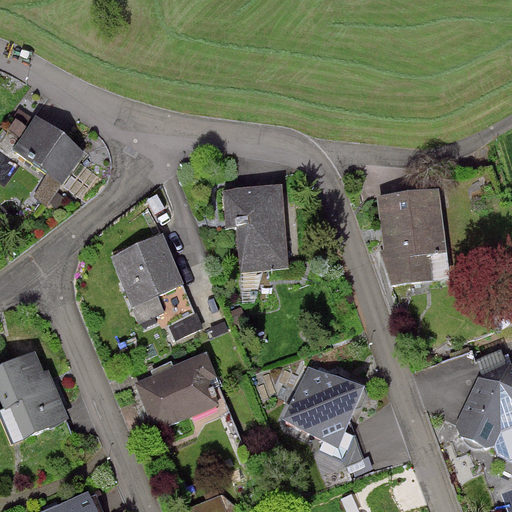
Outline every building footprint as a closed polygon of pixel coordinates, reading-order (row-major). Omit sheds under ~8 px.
[(19,139),(33,119),(19,109),(13,117),(15,118),(7,131),(19,139)] [(84,152),(35,115),(33,119),(19,139),(13,148),(48,172),(34,196),(46,206),(84,152)] [(289,268),(282,184),(224,189),(227,228),(238,228),(241,272),(263,270),(289,268)] [(440,188),(377,196),(384,251),(381,251),(392,285),(434,280),(431,254),(447,252),(440,188)] [(163,234),(111,256),(139,324),(165,312),(158,295),(185,284),(163,234)] [(450,278),(447,252),(431,254),(434,280),(450,278)] [(255,302),(263,270),(241,272),(243,303),(255,302)] [(241,307),(231,311),(236,325),(246,321),(241,307)] [(204,328),(197,312),(169,325),(176,341),(204,328)] [(224,322),(210,328),(214,338),(229,331),(224,322)] [(483,374),(507,364),(501,350),(477,360),(483,374)] [(36,351),(0,366),(0,399),(4,409),(0,410),(0,415),(12,444),(70,419),(48,370),(44,371),(36,351)] [(153,375),(135,382),(155,432),(221,405),(214,388),(221,385),(207,352),(174,366),(153,375)] [(153,375),(174,366),(172,361),(151,370),(153,375)] [(483,374),(478,376),(456,425),(461,436),(463,438),(483,448),(486,449),(495,446),(498,455),(510,461),(511,460),(511,363),(510,363),(507,364),(483,374)] [(309,366),(283,419),(325,440),(339,448),(346,432),(365,385),(336,375),(326,373),(309,366)] [(354,436),(346,432),(339,448),(325,440),(319,450),(343,461),(354,436)] [(482,448),(483,448),(463,438),(464,439),(464,440),(464,441),(465,443),(469,446),(472,448),(474,448),(476,449),(479,449),(482,448)] [(96,511),(88,491),(38,511),(96,511)] [(221,494),(188,509),(189,511),(242,511),(221,494)]
